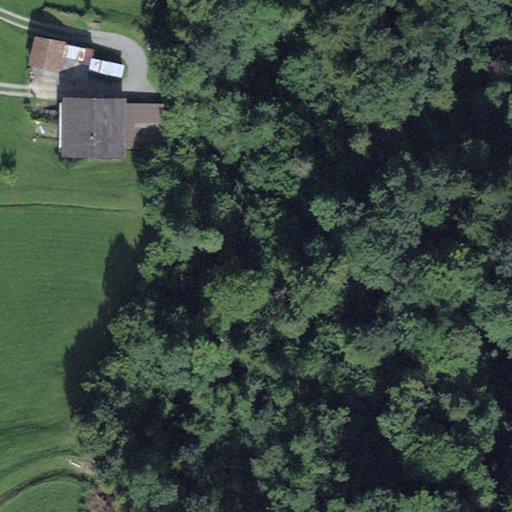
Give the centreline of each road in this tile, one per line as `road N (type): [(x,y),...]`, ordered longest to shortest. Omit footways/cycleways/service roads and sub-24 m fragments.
road 1 (track): [(0,14),(123,45),(139,73),(120,94),(0,89)]
road 2 (track): [(0,202),(127,205)]
